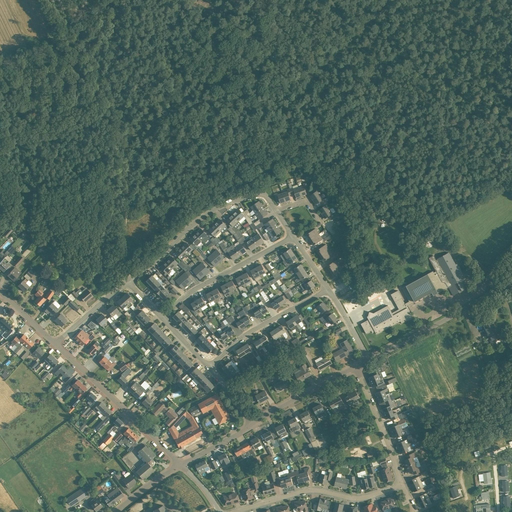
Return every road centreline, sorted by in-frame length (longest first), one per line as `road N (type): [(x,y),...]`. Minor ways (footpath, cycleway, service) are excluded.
road 1 (unclassified): [(181,464),(54,343)]
road 2 (residential): [(233,511),(312,489),(363,498),(401,482)]
road 3 (tertiary): [(369,360),(511,280)]
road 4 (unclassified): [(127,281),(206,214),(254,194)]
road 5 (unclassified): [(162,317),(184,295),(293,236)]
road 6 (unclassified): [(208,367),(243,336),(327,288)]
road 7 (residential): [(401,482),(356,367)]
